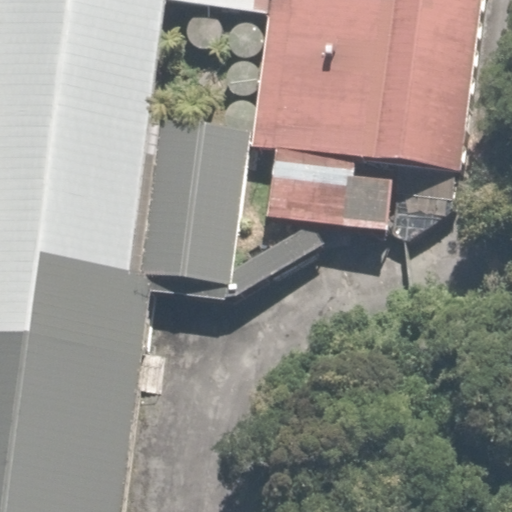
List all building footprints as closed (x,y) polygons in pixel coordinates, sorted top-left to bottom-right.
[(165,0),(0,0),(0,511),(123,511),(142,371),(153,290),(226,300),(227,297),(230,272),(234,241),(238,213),(248,143),(250,129),(150,115),(165,0)] [(459,171),(482,0),(180,0),(270,12),(252,144),(276,147),(267,215),(319,222),(354,227),(387,231),(396,163),(459,171)] [(194,45),(201,48),(209,48),(216,44),(221,38),(222,30),(220,23),(215,17),(208,13),(200,14),(193,17),(188,24),(187,31),(189,39),(194,45)] [(235,54),(242,57),(250,57),(257,54),(262,47),(263,40),(261,32),(256,26),(249,23),(241,23),(234,27),(229,33),(228,41),(230,48),(235,54)] [(232,92),(239,95),(247,95),(254,91),(258,85),(260,78),(258,70),(253,64),(246,61),(238,61),(231,65),(226,71),(225,78),(227,86),(232,92)] [(233,124),(238,126),(244,126),(250,123),(253,119),(254,113),(253,107),(249,103),(244,100),(238,101),(233,103),(229,108),(228,114),(229,119),(233,124)] [(319,222),(230,272),(227,297),(354,227),(319,222)]
